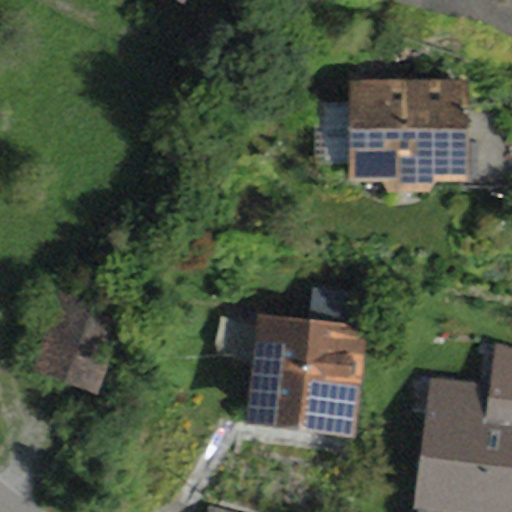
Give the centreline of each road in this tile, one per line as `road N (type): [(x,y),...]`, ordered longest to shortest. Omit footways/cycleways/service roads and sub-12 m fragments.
road 1 (track): [(0,495),(16,467),(0,346)]
road 2 (track): [(61,0),(173,52)]
